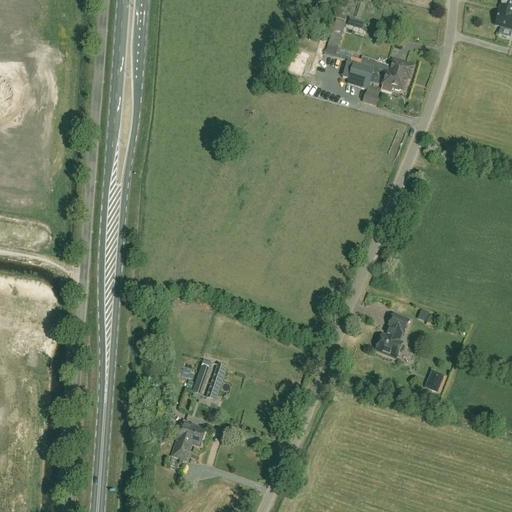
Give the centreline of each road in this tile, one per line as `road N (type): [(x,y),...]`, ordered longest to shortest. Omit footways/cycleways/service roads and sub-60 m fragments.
road 1 (unclassified): [(263,511),(444,68),(454,0)]
road 2 (unclassified): [(64,511),(103,0)]
road 3 (primary): [(107,363),(144,0)]
road 4 (primary): [(122,0),(104,218),(107,363)]
road 5 (primary): [(95,511),(107,363)]
